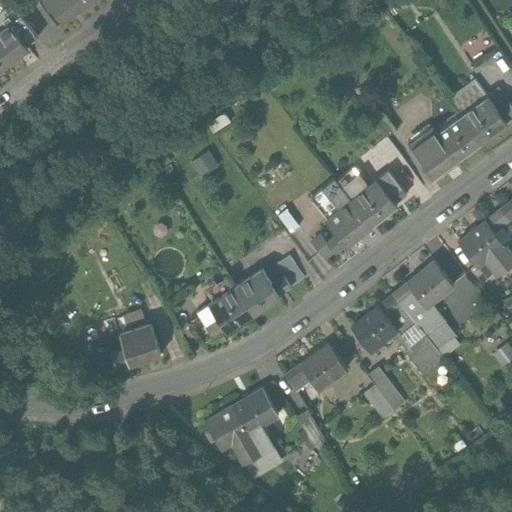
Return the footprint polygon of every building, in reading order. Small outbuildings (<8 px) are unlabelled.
[(0,0),(0,31),(9,24),(27,48),(38,39),(6,0),(0,0)] [(92,0),(43,0),(60,21),(74,10),(76,13),(92,0)] [(0,71),(17,59),(28,50),(27,48),(9,24),(0,31),(0,71)] [(452,105),(462,118),(487,100),(477,87),(452,105)] [(511,107),(499,91),(487,100),(462,118),(481,144),(507,125),(505,123),(511,117),(511,107)] [(383,112),(373,120),(387,138),(397,131),(383,112)] [(481,144),(462,118),(436,134),(431,127),(407,145),(432,179),(455,162),(481,144)] [(207,154),(189,166),(200,182),(218,170),(207,154)] [(372,225),(352,200),(335,178),(322,188),(340,210),(327,220),(338,233),(326,243),(334,252),(345,243),(347,245),(372,225)] [(388,194),(377,180),(352,200),(372,225),(397,205),(396,203),(407,195),(399,185),(388,194)] [(309,198),(327,220),(340,210),(322,188),(309,198)] [(511,201),(501,210),(509,220),(511,217),(511,201)] [(291,232),(298,227),(285,210),(277,215),(291,232)] [(509,220),(501,210),(459,242),(477,265),(486,258),(497,273),(511,261),(511,255),(493,231),(509,220)] [(325,259),(334,252),(326,243),(321,236),(312,243),(325,259)] [(454,284),(434,260),(393,293),(402,303),(426,335),(444,321),(445,322),(445,321),(436,309),(433,311),(428,304),(454,284)] [(272,285),(262,270),(236,287),(254,314),(280,297),(279,295),(290,288),(283,277),(272,285)] [(254,314),(236,287),(208,305),(217,319),(204,327),(211,338),(224,329),(226,332),(254,314)] [(402,303),(393,293),(351,326),(370,350),(387,336),(397,328),(387,315),(402,303)] [(397,328),(387,336),(394,345),(398,342),(405,351),(402,354),(419,375),(443,357),(438,350),(426,335),(402,303),(387,315),(397,328)] [(123,314),(125,328),(143,325),(141,311),(123,314)] [(444,321),(426,335),(438,350),(456,336),(456,335),(455,335),(445,322),(444,321)] [(150,324),(118,333),(123,350),(109,354),(113,366),(127,362),(127,364),(159,355),(150,324)] [(347,369),(329,343),(300,363),(309,376),(318,389),(347,369)] [(292,387),(309,376),(300,363),(284,374),(292,387)] [(406,404),(378,369),(367,377),(375,389),(366,396),(384,421),(406,404)] [(278,414),(263,387),(232,404),(248,431),(261,423),(278,414)] [(248,431),(232,404),(232,403),(204,418),(220,446),(232,440),(244,461),(273,445),(261,423),(248,431)] [(311,448),(323,435),(306,410),(297,416),(310,436),(304,442),(311,448)]
